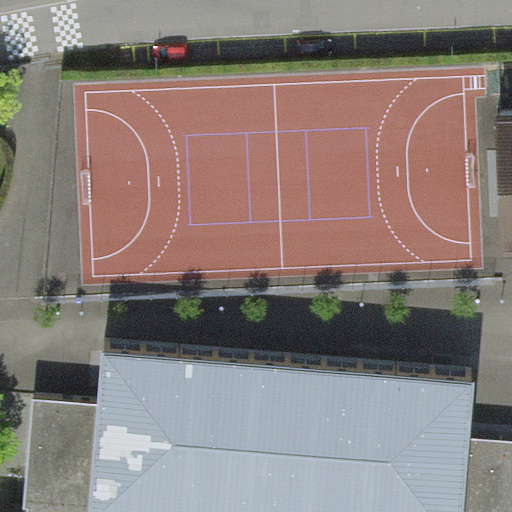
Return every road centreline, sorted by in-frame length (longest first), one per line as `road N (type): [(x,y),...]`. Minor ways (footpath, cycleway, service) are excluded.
road 1 (residential): [(511,5),(173,17)]
road 2 (residential): [(173,17),(0,41)]
